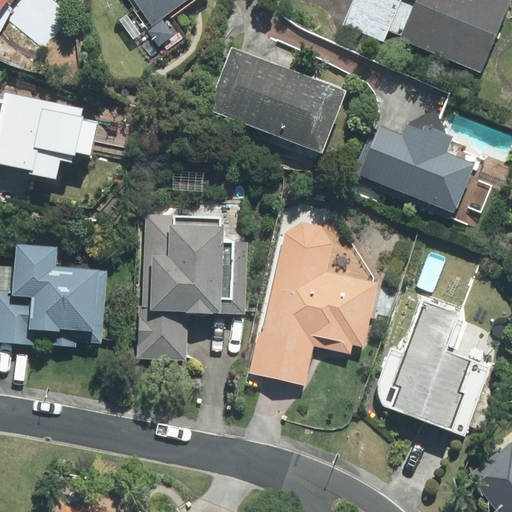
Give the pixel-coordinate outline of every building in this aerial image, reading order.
[(0,0),(0,18),(16,0),(0,0)] [(127,0),(136,12),(119,24),(133,45),(154,31),(199,0),(127,0)] [(496,0),(350,0),(340,27),(383,44),(385,39),(477,77),(507,4),(496,0)] [(342,96),(229,51),(203,116),(316,161),(342,96)] [(0,174),(30,181),(29,184),(53,190),(58,171),(71,174),(74,161),(88,164),(96,132),(79,129),(81,119),(3,101),(1,107),(0,106),(0,174)] [(410,136),(399,142),(372,133),(353,187),(449,222),(458,198),(460,198),(461,197),(463,197),(465,196),(466,195),(468,194),(469,193),(470,192),(471,190),(472,189),(473,187),(474,186),(474,184),(475,182),(475,181),(475,179),(475,177),(474,175),(474,174),(473,172),(472,170),(471,169),(470,168),(469,166),(468,165),(466,164),(448,133),(444,135),(430,113),(406,128),(410,136)] [(174,168),(171,192),(200,195),(203,171),(174,168)] [(221,223),(142,219),(135,362),(184,364),(187,318),(243,321),(246,243),(220,241),(221,223)] [(282,232),(262,344),(254,343),(248,378),(261,380),(304,388),(311,348),(350,355),(351,346),(362,348),(374,282),(328,274),(333,246),(332,244),(332,242),(331,241),(330,239),(329,238),(328,236),(327,235),(326,234),(325,232),(323,231),(322,230),(320,229),(319,228),(317,227),(316,226),(314,226),(312,225),(311,225),(309,224),(307,224),(305,224),(304,224),(302,224),(300,224),(298,224),(297,224),(295,225),(293,225),(291,226),(290,226),(288,227),(287,228),(285,229),(284,230),(282,231),(282,232)] [(13,275),(0,273),(0,346),(74,350),(75,342),(100,344),(104,274),(53,271),(55,247),(14,245),(13,275)] [(458,318),(419,303),(399,353),(391,350),(376,387),(376,388),(376,389),(376,390),(376,391),(376,392),(376,393),(376,394),(376,395),(377,396),(377,397),(377,398),(377,399),(378,399),(378,400),(378,401),(379,402),(379,403),(380,404),(381,405),(381,406),(382,407),(383,408),(384,409),(385,410),(386,410),(386,411),(387,412),(461,440),(488,371),(444,354),(458,318)] [(511,511),(511,441),(461,478),(484,511),(511,511)] [(100,511),(72,495),(61,511),(100,511)]
